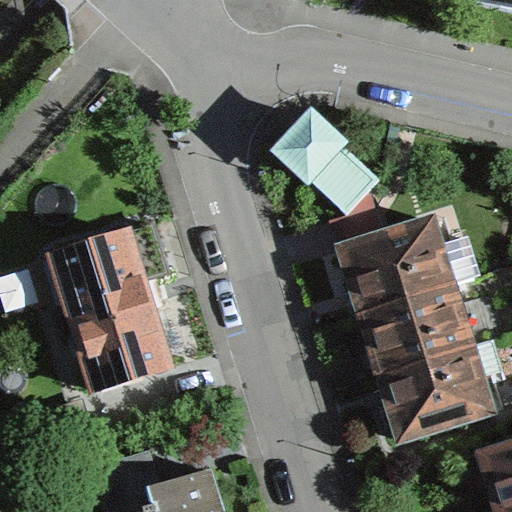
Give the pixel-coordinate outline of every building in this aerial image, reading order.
[(511,10),(511,0),(466,0),(511,10)] [(342,143),(347,137),(308,101),(267,145),(282,159),(306,181),(308,179),(340,208),(345,213),(379,177),(342,143)] [(361,313),(452,284),(432,220),(341,248),(361,313)] [(52,250),(25,259),(37,297),(63,289),(95,390),(169,367),(151,308),(163,304),(155,276),(167,272),(152,224),(53,255),(52,250)] [(380,375),(471,347),(452,284),(361,313),(380,375)] [(400,440),(491,411),(471,347),(380,375),(400,440)] [(499,511),(511,511),(511,446),(482,456),(499,511)] [(150,451),(94,469),(107,511),(221,511),(226,511),(213,470),(161,486),(150,451)]
